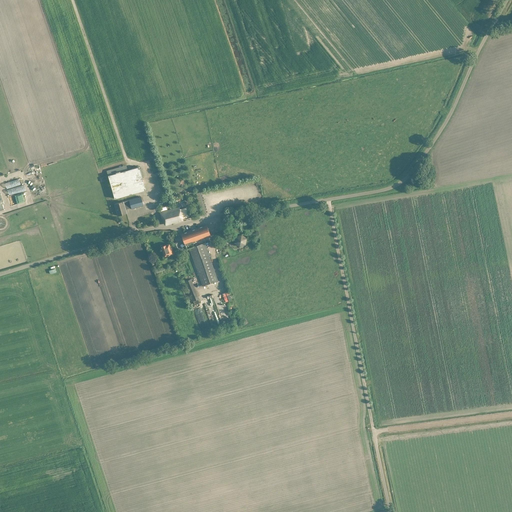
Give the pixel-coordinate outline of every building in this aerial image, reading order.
[(126,165),(107,171),(115,198),(146,189),(139,166),(127,170),(126,165)] [(26,186),(12,191),(13,196),(28,192),(26,186)] [(141,196),(114,204),(118,216),(126,213),(125,210),(131,208),(131,209),(144,206),(141,196)] [(179,208),(160,213),(163,222),(165,221),(166,225),(183,220),(181,215),(179,208)] [(187,220),(193,219),(191,209),(184,210),(187,220)] [(206,225),(181,234),(183,239),(186,249),(189,248),(202,286),(218,281),(205,243),(195,246),(194,242),(210,236),(208,229),(206,225)] [(242,233),(235,236),(234,242),(239,247),(245,244),(246,238),(242,233)] [(166,245),(161,246),(161,247),(163,250),(162,250),(163,252),(163,253),(163,254),(164,255),(164,256),(167,255),(168,256),(173,254),(175,253),(175,250),(172,251),(171,249),(170,246),(169,244),(166,245)] [(199,299),(191,279),(183,282),(191,302),(193,301),(194,305),(200,303),(198,299),(199,299)]
